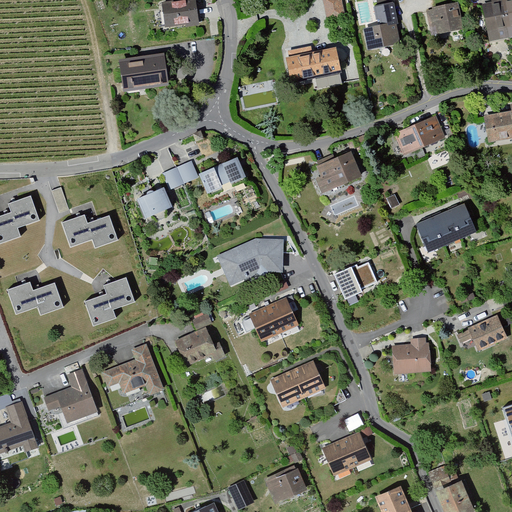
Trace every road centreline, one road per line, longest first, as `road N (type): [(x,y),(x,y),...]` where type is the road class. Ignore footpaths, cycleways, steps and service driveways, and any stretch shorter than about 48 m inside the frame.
road 1 (residential): [(254,143),(320,274),(373,417),(408,444),(437,511)]
road 2 (residential): [(254,143),(317,144),(465,90),(511,89)]
road 3 (residential): [(0,171),(116,159),(213,124)]
road 4 (residential): [(0,331),(19,384),(140,334)]
road 5 (track): [(84,0),(116,159)]
road 6 (residential): [(213,124),(228,44),(223,0)]
